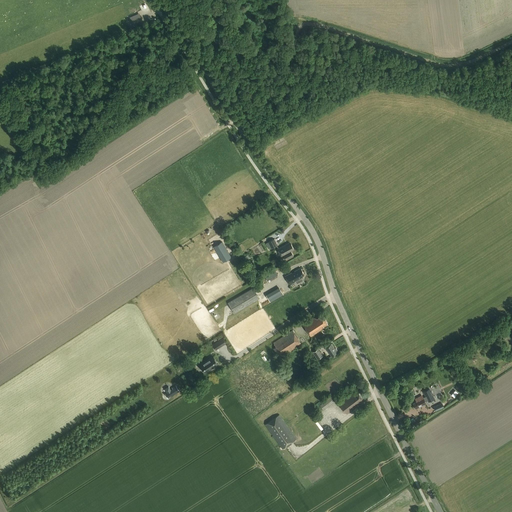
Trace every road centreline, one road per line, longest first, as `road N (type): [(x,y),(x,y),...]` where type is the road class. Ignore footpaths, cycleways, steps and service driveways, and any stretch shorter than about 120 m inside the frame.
road 1 (tertiary): [(440,511),(305,219),(159,0)]
road 2 (track): [(511,40),(444,64),(305,23),(296,29),(294,50),(280,58)]
